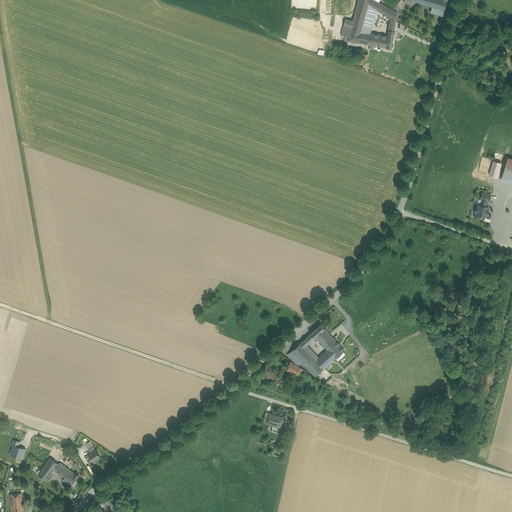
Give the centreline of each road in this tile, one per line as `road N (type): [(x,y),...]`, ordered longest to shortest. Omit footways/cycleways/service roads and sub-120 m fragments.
road 1 (track): [(0,34),(51,323)]
road 2 (unclassified): [(511,477),(233,387)]
road 3 (track): [(0,304),(233,387)]
road 4 (tertiary): [(401,210),(370,263),(233,387)]
road 5 (tertiary): [(461,0),(401,210)]
road 6 (tertiary): [(233,387),(174,440),(94,490),(78,511)]
